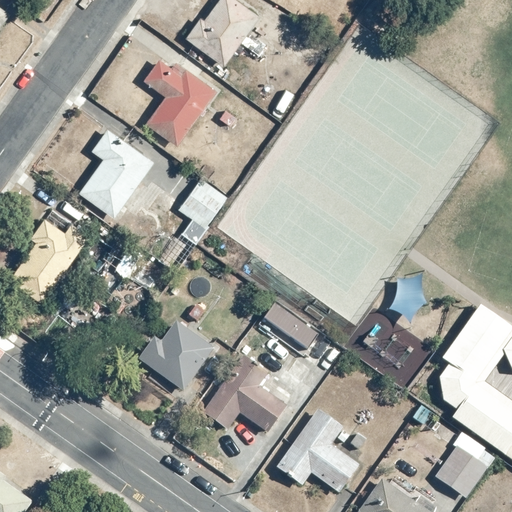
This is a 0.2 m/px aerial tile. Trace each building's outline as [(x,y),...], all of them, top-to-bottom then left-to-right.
[(200,19),(185,39),(224,68),(261,17),(237,0),(219,0),(204,22),(200,19)] [(0,7),(0,28),(10,14),(0,7)] [(167,97),(146,126),(177,148),(217,92),(186,70),(181,77),(159,61),(145,81),(167,97)] [(103,161),(79,194),(114,219),(155,163),(108,129),(91,152),(103,161)] [(228,198),(200,178),(179,209),(190,216),(160,261),(177,273),(228,198)] [(8,284),(42,307),(90,239),(71,226),(65,234),(44,220),(30,240),(35,244),(8,284)] [(511,399),(478,376),(511,327),(511,326),(480,304),(442,357),(449,362),(439,376),(443,399),(457,409),(452,417),(511,459),(511,399)] [(156,335),(139,358),(184,390),(214,347),(176,320),(162,340),(156,335)] [(341,351),(311,328),(294,351),(324,374),(341,351)] [(243,355),(203,412),(228,429),(240,412),(268,432),(287,404),(260,385),(269,373),(243,355)] [(318,409),(276,467),(302,485),(311,473),(339,493),(359,465),(331,444),(344,427),(318,409)] [(496,456),(460,431),(449,446),(453,448),(433,476),(465,499),(496,456)] [(0,470),(0,511),(24,511),(33,501),(3,480),(7,475),(0,470)] [(429,511),(382,478),(357,511),(429,511)]
